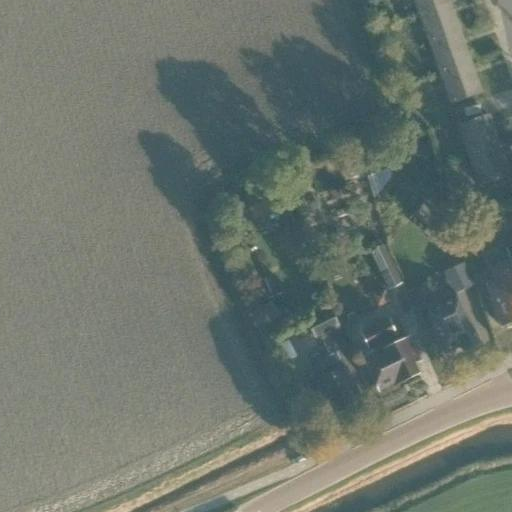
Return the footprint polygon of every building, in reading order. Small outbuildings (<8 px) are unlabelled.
[(449,3),(448,0),(413,0),(418,14),(449,3)] [(429,44),(460,33),(449,3),(418,14),(429,44)] [(439,74),(470,63),(460,33),(429,44),(439,74)] [(470,63),(439,74),(450,104),(481,93),(470,63)] [(511,166),(494,112),(461,123),(481,186),(511,175),(511,166)] [(414,144),(413,151),(423,154),(424,146),(414,144)] [(365,157),(371,176),(388,170),(398,167),(392,148),(365,157)] [(318,195),(370,179),(364,157),(311,173),(318,195)] [(376,196),(391,178),(388,170),(371,176),(370,176),(376,196)] [(250,210),(273,200),(267,187),(244,197),(250,210)] [(368,253),(387,290),(402,283),(382,245),(368,253)] [(507,325),(508,328),(511,326),(511,261),(491,269),(495,282),(487,285),(502,327),(507,325)] [(453,295),(473,286),(463,264),(443,274),(453,295)] [(270,275),(257,281),(254,282),(261,299),(277,292),(270,275)] [(466,313),(459,296),(430,309),(438,327),(435,328),(446,353),(448,352),(450,354),(455,352),(455,349),(463,345),(466,351),(481,345),(467,312),(466,313)] [(417,305),(409,309),(411,313),(420,334),(428,330),(417,305)] [(342,335),(330,312),(308,323),(316,339),(321,336),(331,356),(315,364),(322,379),(317,382),(315,387),(317,392),(321,393),(333,416),(362,402),(337,352),(347,348),(341,335),(342,335)] [(389,321),(363,334),(370,348),(376,345),(380,353),(366,360),(381,392),(420,374),(415,364),(421,361),(410,339),(394,346),(390,338),(396,335),(389,321)] [(370,348),(360,353),(364,361),(366,360),(380,353),(376,345),(370,348)]
